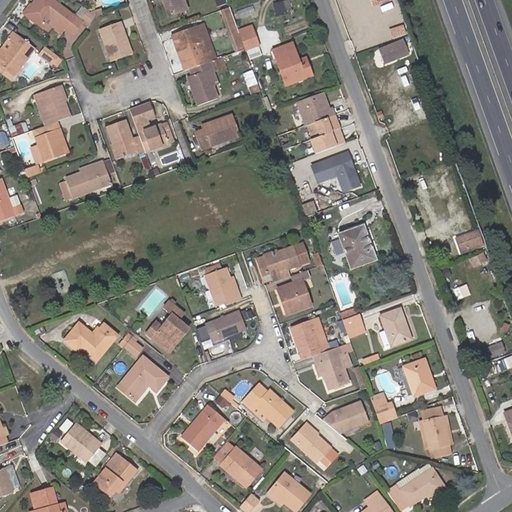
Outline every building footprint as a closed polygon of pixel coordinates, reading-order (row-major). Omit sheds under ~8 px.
[(53,0),(35,0),(24,14),(47,32),(52,26),(60,32),(63,27),(66,29),(75,17),(53,0)] [(163,0),(165,3),(163,4),(167,17),(188,9),(184,0),(163,0)] [(283,2),(273,4),(276,17),(286,14),(285,11),(283,2)] [(76,15),(81,19),(88,10),(83,6),(76,15)] [(229,7),(220,10),(223,17),(225,16),(238,52),(245,49),(230,8),(229,7)] [(103,14),(101,8),(90,12),(95,16),(96,17),(103,14)] [(84,23),(87,26),(95,16),(90,12),(88,10),(81,19),(85,21),(84,23)] [(225,16),(223,17),(235,52),(238,52),(225,16)] [(73,34),(82,22),(75,17),(66,29),(73,34)] [(99,29),(111,61),(132,54),(120,22),(99,29)] [(204,24),(198,27),(207,53),(213,51),(204,24)] [(198,27),(172,36),(185,70),(190,69),(211,61),(216,59),(213,51),(207,53),(198,27)] [(240,33),(246,51),(259,47),(252,28),(240,33)] [(0,58),(0,65),(14,76),(34,49),(12,33),(8,38),(13,42),(3,55),(0,58)] [(378,48),(383,62),(408,52),(403,39),(378,48)] [(285,85),(312,76),(307,62),(300,65),(298,61),(292,43),(273,50),(285,85)] [(51,64),(57,56),(45,47),(39,55),(51,64)] [(216,59),(211,61),(213,68),(225,64),(223,57),(216,59)] [(211,61),(190,69),(192,76),(186,78),(196,106),(219,98),(214,86),(209,70),(213,68),(211,61)] [(14,76),(0,65),(0,71),(11,80),(14,76)] [(219,85),(213,68),(209,70),(214,86),(219,85)] [(257,84),(248,87),(251,94),(259,91),(257,84)] [(58,86),(64,101),(67,100),(62,85),(58,86)] [(58,86),(40,93),(51,123),(56,122),(69,117),(64,101),(58,86)] [(45,126),(51,123),(40,93),(34,95),(45,126)] [(307,125),(334,115),(331,108),(329,109),(323,93),(296,103),(305,126),(307,125)] [(139,105),(129,109),(134,123),(137,132),(139,136),(144,151),(145,154),(169,145),(161,123),(150,127),(146,119),(154,116),(149,102),(139,105)] [(194,134),(200,150),(239,135),(232,115),(217,121),(218,125),(204,130),(194,134)] [(307,125),(312,140),(339,129),(334,115),(307,125)] [(126,121),(106,128),(118,158),(135,152),(136,154),(144,151),(139,136),(132,139),(126,121)] [(203,126),(204,130),(218,125),(217,121),(203,126)] [(28,131),(25,122),(21,123),(8,128),(12,137),(28,131)] [(45,126),(33,130),(39,146),(31,149),(36,163),(67,152),(56,122),(51,123),(45,126)] [(161,124),(169,144),(174,142),(166,122),(161,124)] [(310,140),(316,154),(342,144),(339,138),(342,137),(339,129),(312,140),(310,140)] [(351,161),(348,153),(319,163),(325,180),(338,175),(344,192),(360,185),(353,168),(350,169),(347,162),(351,161)] [(103,161),(108,175),(115,172),(110,158),(103,161)] [(66,181),(59,183),(66,201),(101,188),(100,185),(110,181),(103,161),(93,164),(94,168),(80,173),(65,178),(66,181)] [(319,163),(312,166),(318,183),(325,180),(319,163)] [(79,169),(80,173),(94,168),(93,164),(79,169)] [(27,178),(41,173),(38,165),(24,169),(27,178)] [(1,178),(0,178),(0,220),(23,212),(17,195),(8,198),(1,178)] [(338,235),(350,269),(376,260),(363,225),(338,235)] [(461,255),(486,244),(479,227),(454,237),(461,255)] [(257,259),(263,275),(270,272),(274,283),(290,277),(287,269),(308,262),(302,244),(257,259)] [(313,255),(317,267),(322,265),(318,253),(313,255)] [(224,303),(225,306),(240,300),(237,291),(234,292),(230,278),(226,269),(222,270),(220,264),(205,269),(207,275),(205,276),(215,306),(224,303)] [(311,306),(302,281),(310,278),(307,271),(290,277),(293,284),(294,287),(279,293),(287,314),(311,306)] [(464,289),(478,285),(473,271),(460,275),(464,289)] [(279,293),(294,287),(293,284),(278,290),(279,293)] [(162,326),(153,337),(169,352),(189,328),(178,320),(184,314),(174,305),(176,302),(172,298),(164,308),(172,314),(162,326)] [(355,309),(340,314),(342,319),(357,314),(355,309)] [(385,331),(378,333),(384,348),(408,340),(401,320),(403,319),(399,309),(380,316),(385,331)] [(239,311),(205,325),(210,338),(212,343),(246,329),(239,311)] [(357,314),(342,319),(346,331),(361,325),(357,314)] [(314,356),(321,353),(319,346),(326,343),(317,319),(310,322),(291,328),(302,360),(314,356)] [(410,339),(403,319),(401,320),(408,340),(410,339)] [(471,341),(485,337),(480,321),(466,326),(471,341)] [(153,337),(162,326),(156,322),(147,333),(153,337)] [(64,341),(78,352),(81,348),(97,361),(117,336),(103,324),(99,330),(96,327),(91,333),(78,323),(64,341)] [(210,338),(205,325),(195,328),(201,342),(210,338)] [(349,338),(364,332),(361,325),(346,331),(349,338)] [(118,344),(123,348),(125,347),(133,336),(128,333),(118,344)] [(133,336),(125,347),(135,356),(141,348),(135,343),(137,340),(133,336)] [(321,353),(314,356),(316,364),(314,365),(319,377),(323,375),(329,391),(349,383),(344,369),(339,356),(346,353),(352,351),(349,343),(321,353)] [(482,350),(486,360),(504,352),(501,343),(482,350)] [(351,366),(346,353),(339,356),(344,369),(351,366)] [(143,357),(118,387),(131,399),(145,382),(148,385),(156,391),(167,377),(143,357)] [(364,366),(378,361),(377,357),(363,362),(364,366)] [(432,390),(428,378),(430,377),(424,360),(403,367),(414,397),(432,390)] [(365,385),(359,367),(354,369),(360,386),(365,385)] [(131,399),(135,401),(148,385),(145,382),(131,399)] [(258,384),(242,401),(252,410),(255,407),(266,417),(278,427),(292,411),(269,390),(267,392),(258,384)] [(224,391),(221,395),(229,402),(233,398),(224,391)] [(383,399),(381,394),(371,398),(373,403),(383,399)] [(222,408),(228,402),(220,395),(215,401),(222,408)] [(383,399),(373,403),(380,423),(395,418),(390,405),(386,406),(383,399)] [(332,412),(322,421),(339,434),(369,423),(361,402),(332,412)] [(208,405),(181,438),(197,452),(224,419),(208,405)] [(266,417),(255,407),(252,410),(263,420),(266,417)] [(429,449),(431,458),(450,454),(448,445),(452,444),(446,415),(441,416),(438,417),(436,407),(422,410),(424,421),(419,422),(425,450),(429,449)] [(74,425),(93,440),(94,438),(75,423),(74,425)] [(306,424),(302,429),(313,439),(316,435),(317,434),(306,424)] [(74,425),(60,442),(86,463),(102,444),(94,438),(93,440),(74,425)] [(55,440),(60,433),(56,429),(51,436),(55,440)] [(302,429),(292,440),(316,462),(319,459),(326,466),(337,455),(316,435),(313,439),(302,429)] [(260,470),(235,448),(234,449),(226,443),(214,457),(222,463),(221,465),(246,486),(260,470)] [(106,469),(109,472),(121,458),(116,454),(104,468),(106,469)] [(106,469),(93,484),(109,498),(110,497),(116,490),(122,482),(125,484),(136,470),(121,458),(109,472),(106,469)] [(12,465),(4,468),(13,492),(21,489),(12,465)] [(422,475),(399,490),(408,505),(409,507),(426,496),(428,499),(445,488),(432,468),(430,469),(427,465),(419,470),(422,475)] [(0,469),(0,497),(13,493),(13,492),(4,468),(0,469)] [(408,505),(399,490),(422,475),(419,470),(395,485),(387,491),(400,510),(408,505)] [(284,474),(270,491),(283,502),(295,511),(309,494),(284,474)] [(118,492),(125,484),(122,482),(116,490),(118,492)] [(36,511),(35,511),(63,511),(58,511),(57,506),(52,489),(31,495),(36,511)] [(283,502),(270,491),(268,494),(281,504),(283,502)] [(363,511),(390,511),(376,493),(365,501),(369,507),(363,511)] [(247,511),(248,511),(258,501),(250,494),(243,503),(241,506),(247,511)] [(321,500),(315,505),(320,511),(326,507),(321,500)]
